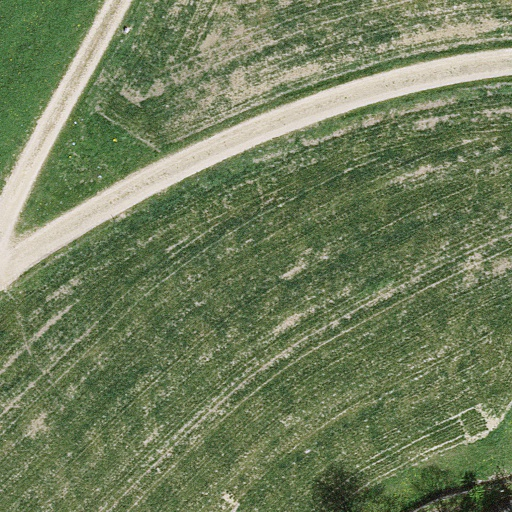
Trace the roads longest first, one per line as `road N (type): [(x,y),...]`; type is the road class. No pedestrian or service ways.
road 1 (track): [(511,63),(385,86),(197,161),(49,234),(0,273)]
road 2 (track): [(0,241),(126,0)]
